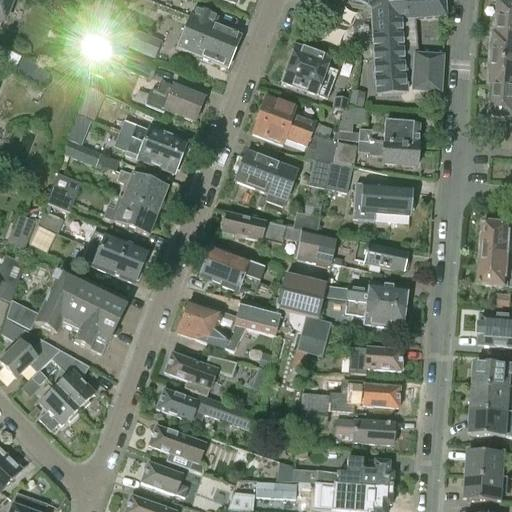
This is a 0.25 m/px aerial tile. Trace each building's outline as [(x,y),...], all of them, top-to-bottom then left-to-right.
[(0,0),(0,26),(1,24),(3,24),(12,0),(0,0)] [(75,9),(78,0),(68,0),(66,6),(75,9)] [(404,97),(403,84),(412,84),(411,94),(439,96),(442,59),(416,57),(413,24),(444,20),(442,0),(344,0),(368,9),(371,14),(376,98),(404,97)] [(145,2),(141,10),(184,27),(183,30),(204,38),(202,43),(232,55),(239,39),(213,28),(216,20),(194,10),(190,19),(159,6),(158,7),(145,2)] [(496,34),(496,35),(511,37),(511,6),(498,5),(497,22),(492,27),(496,34)] [(204,38),(183,30),(174,51),(225,72),(232,55),(202,43),(204,38)] [(127,50),(152,60),(158,44),(134,34),(127,50)] [(492,35),(490,63),(511,64),(511,37),(496,35),(492,35)] [(112,51),(89,41),(83,51),(106,62),(112,51)] [(326,70),(329,61),(294,48),(280,85),(315,98),(326,102),(337,74),(326,70)] [(126,56),(119,71),(149,83),(155,68),(126,56)] [(8,75),(40,91),(49,75),(16,59),(8,75)] [(57,61),(51,72),(59,76),(65,65),(57,61)] [(511,64),(490,63),(488,90),(492,90),(511,91),(511,64)] [(151,93),(144,109),(161,115),(162,112),(194,124),(203,101),(159,84),(155,95),(151,93)] [(492,92),(488,98),(491,104),(490,120),(511,121),(511,91),(492,90),(492,92)] [(352,94),(350,109),(363,111),(365,96),(352,94)] [(265,100),(258,119),(328,143),(333,131),(293,116),(295,111),(265,100)] [(334,100),(332,112),(342,113),(346,113),(346,112),(348,101),(334,100)] [(93,125),(97,114),(80,106),(75,118),(93,125)] [(342,113),(336,146),(351,149),(353,127),(365,128),(366,114),(346,112),(346,113),(342,113)] [(75,119),(66,143),(79,149),(89,124),(75,119)] [(302,161),(332,167),(336,146),(328,143),(258,119),(251,137),(281,148),(284,142),(306,150),(302,161)] [(122,126),(118,138),(179,161),(185,145),(148,131),(146,135),(122,126)] [(357,132),(356,144),(416,149),(418,128),(383,126),(382,135),(357,132)] [(179,161),(118,138),(113,150),(137,159),(135,163),(173,177),(179,161)] [(66,143),(61,157),(93,171),(95,167),(114,175),(118,164),(99,157),(79,149),(66,143)] [(336,146),(332,167),(352,171),(355,155),(380,157),(379,167),(415,170),(416,149),(356,144),(355,150),(351,149),(336,146)] [(265,204),(281,210),(296,169),(281,163),(280,168),(245,155),(234,185),(267,198),(265,204)] [(307,189),(324,192),(329,167),(312,164),(307,189)] [(329,167),(324,192),(346,197),(351,172),(329,167)] [(119,174),(115,185),(127,190),(122,202),(156,215),(157,212),(160,211),(162,205),(160,203),(164,191),(119,174)] [(57,178),(46,207),(69,216),(80,187),(57,178)] [(354,188),(351,223),(373,225),(374,217),(407,219),(407,216),(412,214),(412,207),(408,204),(409,191),(374,188),(374,189),(354,188)] [(156,215),(122,202),(117,215),(106,211),(102,221),(147,238),(151,227),(154,226),(156,220),(154,218),(156,215)] [(295,215),(292,231),(316,236),(320,220),(295,215)] [(294,264),(313,268),(320,237),(316,236),(292,231),(292,232),(278,228),(225,217),(224,222),(220,224),(219,231),(221,235),(221,236),(254,243),(255,241),(275,245),(276,240),(298,246),(294,264)] [(7,247),(23,253),(34,224),(21,219),(16,233),(13,232),(7,247)] [(482,242),(477,247),(481,254),(481,257),(508,260),(511,259),(511,244),(509,244),(511,228),(483,225),(482,242)] [(37,229),(28,248),(46,256),(55,237),(37,229)] [(92,235),(86,250),(139,271),(140,268),(144,268),(146,261),(144,259),(145,255),(103,239),(103,240),(92,235)] [(320,237),(313,268),(330,271),(330,268),(336,241),(320,237)] [(363,266),(362,267),(401,276),(402,275),(405,272),(407,265),(404,261),(406,256),(357,245),(353,263),(363,266)] [(139,271),(86,250),(80,264),(91,269),(91,270),(133,287),(134,283),(138,283),(140,276),(138,274),(139,271)] [(210,250),(204,265),(258,285),(263,272),(246,266),(247,263),(210,250)] [(511,259),(508,260),(481,257),(480,259),(476,265),(479,272),(478,288),(511,290),(511,259)] [(0,301),(9,305),(23,266),(4,259),(0,269),(0,301)] [(258,285),(204,265),(198,281),(236,295),(238,291),(254,297),(258,285)] [(90,349),(98,353),(101,348),(102,348),(102,349),(104,350),(126,304),(59,272),(33,325),(56,337),(60,328),(76,336),(72,345),(89,353),(90,349)] [(322,302),(325,288),(314,286),(313,290),(282,282),(278,300),(273,299),(270,312),(279,314),(279,315),(324,326),(329,304),(322,302)] [(347,290),(345,304),(403,312),(406,291),(368,286),(367,293),(347,290)] [(494,310),(509,312),(510,299),(496,297),(494,310)] [(188,304),(182,320),(230,336),(232,329),(273,339),(279,315),(240,304),(236,320),(188,304)] [(403,312),(345,304),(343,317),(364,320),(362,328),(400,333),(403,312)] [(23,312),(10,306),(5,322),(16,327),(23,312)] [(478,349),(511,351),(511,319),(480,317),(478,349)] [(230,336),(182,320),(177,336),(211,348),(234,355),(241,340),(230,336)] [(320,361),(329,328),(304,321),(293,361),(303,364),(304,357),(320,361)] [(0,335),(0,339),(11,346),(23,335),(4,324),(0,335)] [(38,374),(50,363),(59,354),(41,343),(29,355),(19,345),(0,362),(0,368),(4,372),(2,374),(10,382),(12,380),(14,383),(28,369),(35,376),(38,374)] [(346,377),(364,378),(365,373),(399,375),(401,354),(365,351),(365,352),(348,351),(346,377)] [(66,379),(54,391),(77,413),(79,411),(80,413),(88,406),(87,404),(93,397),(80,383),(88,370),(59,354),(50,363),(66,379)] [(162,376),(184,384),(182,392),(206,401),(215,374),(230,380),(235,367),(207,360),(203,369),(169,357),(162,376)] [(258,369),(269,372),(272,360),(261,357),(258,369)] [(511,367),(475,366),(474,390),(508,392),(511,392),(511,367)] [(266,393),(271,373),(259,370),(253,390),(266,393)] [(46,382),(38,374),(30,382),(38,390),(46,382)] [(359,409),(397,412),(398,391),(361,388),(360,398),(350,397),(349,407),(360,408),(359,409)] [(470,401),(469,414),(507,416),(508,402),(511,402),(511,392),(508,392),(474,390),(473,401),(470,401)] [(77,413),(54,391),(38,407),(46,416),(39,423),(52,437),(67,423),(69,425),(77,417),(75,415),(77,413)] [(198,428),(202,417),(222,425),(228,410),(195,398),(192,404),(162,393),(155,413),(188,425),(188,424),(198,428)] [(222,425),(253,436),(258,421),(228,410),(222,425)] [(40,415),(35,411),(28,418),(32,423),(40,415)] [(303,427),(326,428),(327,416),(304,414),(303,427)] [(469,414),(468,425),(471,425),(470,438),(511,440),(511,416),(507,416),(469,414)] [(351,446),(362,447),(391,449),(392,444),(394,444),(395,435),(392,435),(393,428),(335,424),(335,426),(331,425),(330,434),(334,435),(334,437),(352,438),(351,446)] [(147,450),(167,457),(165,464),(202,477),(204,466),(203,465),(192,461),(198,445),(154,430),(147,450)] [(465,467),(464,479),(502,481),(504,456),(469,454),(468,467),(465,467)] [(6,460),(0,465),(0,494),(20,474),(6,460)] [(391,492),(392,476),(387,475),(388,465),(347,462),(346,476),(316,474),(315,486),(391,492)] [(139,486),(173,498),(174,497),(183,500),(187,490),(177,487),(180,478),(146,466),(139,486)] [(277,487),(292,488),(292,484),(293,474),(293,471),(279,467),(277,487)] [(502,481),(464,479),(463,491),(466,491),(465,504),(500,506),(502,481)] [(276,487),(255,486),(254,501),(294,503),(295,488),(292,488),(277,487),(276,487)] [(390,509),(391,492),(315,486),(314,498),(357,501),(356,506),(359,507),(358,510),(370,511),(369,511),(384,511),(385,508),(390,509)] [(16,496),(9,511),(44,511),(46,507),(16,496)] [(228,511),(250,511),(253,499),(234,498),(228,511)] [(164,511),(129,499),(124,511),(164,511)]
